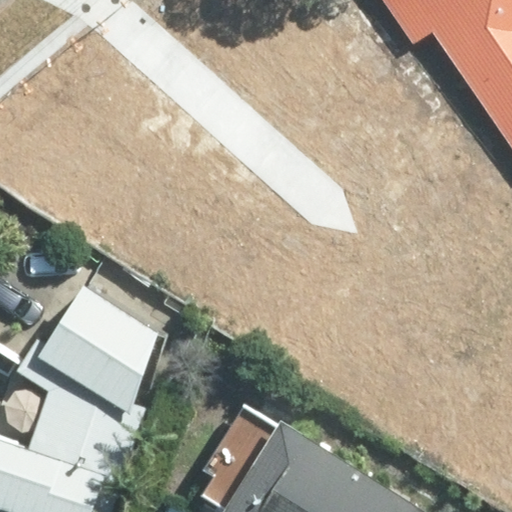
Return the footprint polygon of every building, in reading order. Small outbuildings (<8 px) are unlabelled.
[(511,0),(386,0),(414,40),(433,27),(511,140),(511,0)] [(322,291),(338,266),(397,172),(391,168),(404,148),(328,101),(332,93),(272,56),(256,81),(239,70),(225,93),(198,76),(141,168),(159,179),(143,204),(161,215),(152,231),(189,254),(187,257),(266,306),(275,292),(294,303),(307,282),(322,291)] [(40,341),(20,373),(53,394),(37,440),(128,470),(146,415),(133,411),(158,334),(87,290),(51,347),(40,341)] [(384,339),(324,303),(294,354),(353,389),(384,339)] [(420,511),(286,425),(230,511),(420,511)] [(94,511),(106,478),(0,443),(0,511),(94,511)]
